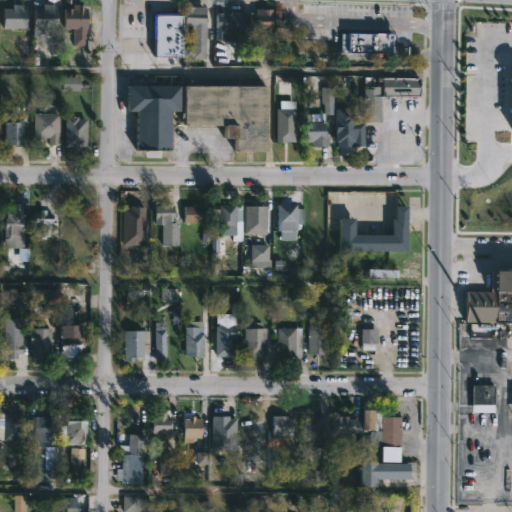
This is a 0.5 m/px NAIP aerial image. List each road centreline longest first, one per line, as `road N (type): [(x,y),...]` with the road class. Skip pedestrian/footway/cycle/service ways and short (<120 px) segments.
road 1 (residential): [(107,0),(100,511)]
road 2 (tertiary): [(441,0),(437,511)]
road 3 (residential): [(441,177),(0,174)]
road 4 (residential): [(438,387),(0,383)]
